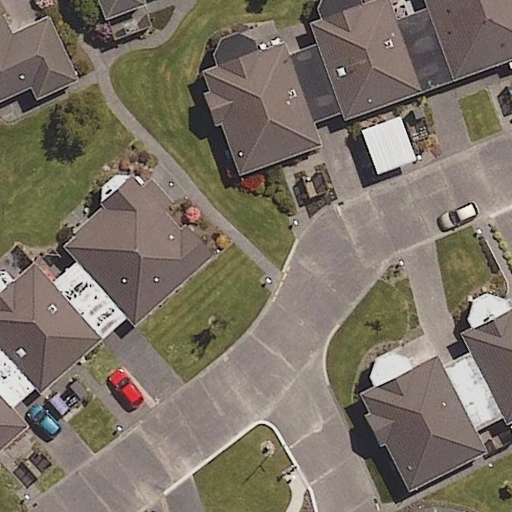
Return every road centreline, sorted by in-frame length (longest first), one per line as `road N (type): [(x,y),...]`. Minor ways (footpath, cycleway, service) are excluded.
road 1 (residential): [(270,363),(357,245),(399,215),(511,167)]
road 2 (residential): [(76,511),(270,363)]
road 3 (residential): [(270,363),(321,437),(349,511)]
